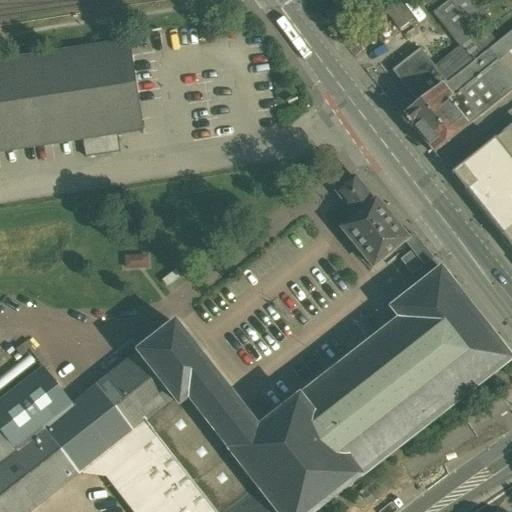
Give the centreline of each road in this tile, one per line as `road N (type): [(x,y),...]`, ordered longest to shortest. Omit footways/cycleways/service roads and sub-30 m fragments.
road 1 (unclassified): [(359,112),(329,136),(285,148),(0,191)]
road 2 (tertiary): [(456,237),(359,112)]
road 3 (tertiary): [(359,112),(274,0)]
